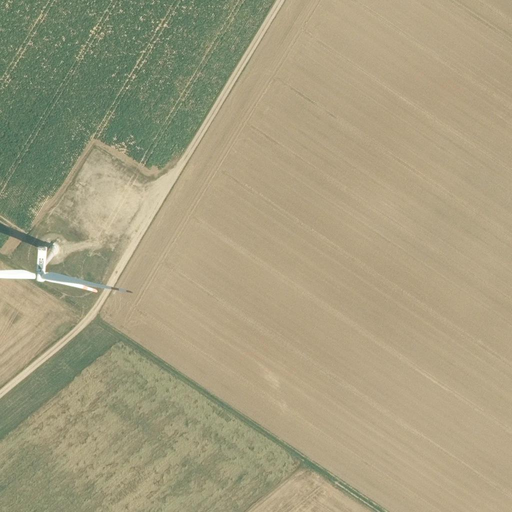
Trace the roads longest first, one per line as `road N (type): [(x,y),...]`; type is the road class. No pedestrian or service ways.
road 1 (track): [(280,0),(92,316),(0,394)]
road 2 (track): [(0,255),(386,511)]
